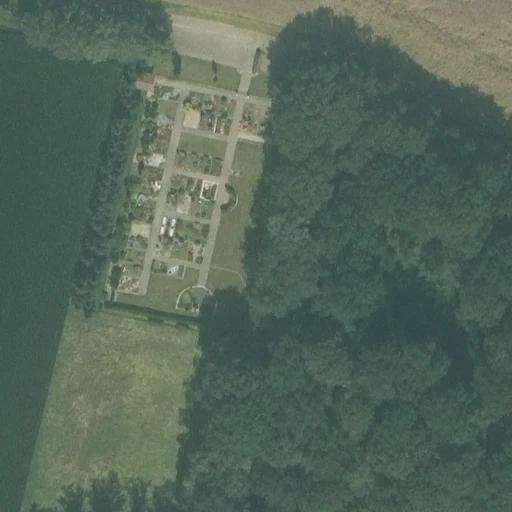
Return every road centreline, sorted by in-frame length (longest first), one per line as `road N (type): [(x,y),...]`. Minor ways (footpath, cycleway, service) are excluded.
road 1 (unclassified): [(81,0),(317,50)]
road 2 (track): [(511,150),(317,50)]
